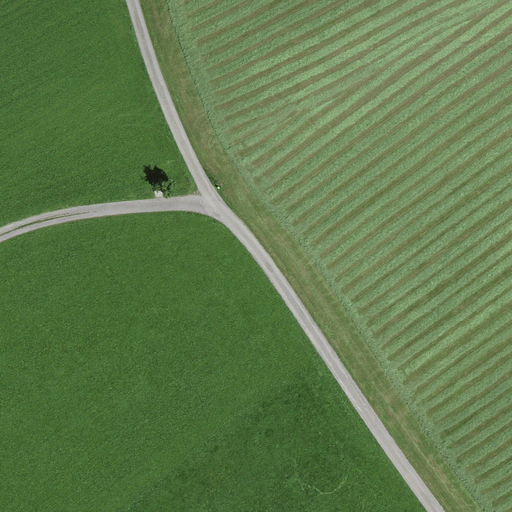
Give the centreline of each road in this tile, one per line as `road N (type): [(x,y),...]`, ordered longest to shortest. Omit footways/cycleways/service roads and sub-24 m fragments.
road 1 (track): [(213,202),(281,285),(436,511)]
road 2 (track): [(133,0),(168,110),(213,202)]
road 3 (track): [(213,202),(78,209),(0,232)]
